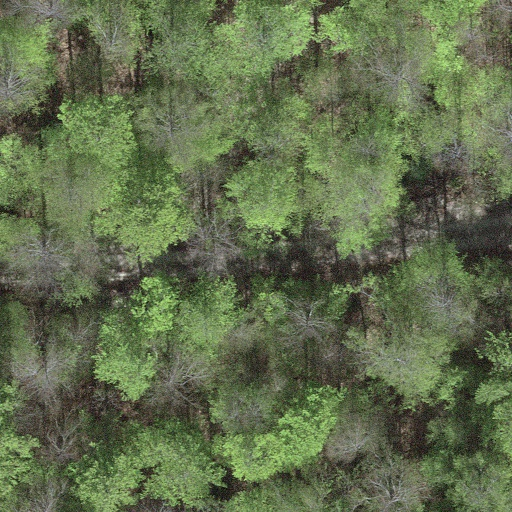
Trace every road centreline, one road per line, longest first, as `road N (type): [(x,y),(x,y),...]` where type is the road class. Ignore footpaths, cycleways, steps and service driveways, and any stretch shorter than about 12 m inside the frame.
road 1 (track): [(0,480),(322,0)]
road 2 (track): [(511,231),(0,271)]
